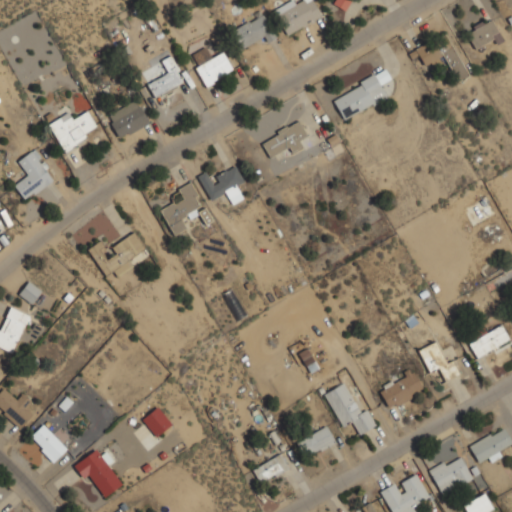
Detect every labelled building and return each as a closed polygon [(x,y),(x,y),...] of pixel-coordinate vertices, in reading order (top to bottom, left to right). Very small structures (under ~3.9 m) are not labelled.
[(301,0),(276,15),(288,35),(323,15),(314,0),(301,0)] [(334,0),(333,3),(345,10),(350,0),(334,0)] [(229,30),(238,49),(264,37),(267,42),(276,38),(265,13),(229,30)] [(467,29),(475,49),(503,38),(494,17),(467,29)] [(423,67),(445,56),(457,81),(468,76),(447,33),(414,49),(423,67)] [(195,70),(210,88),(234,67),(219,49),(195,70)] [(163,59),(168,73),(148,80),(152,95),(183,85),(173,56),(163,59)] [(390,96),(383,84),(392,79),(386,68),(332,96),(344,119),(390,96)] [(107,115),(121,139),(151,121),(136,97),(107,115)] [(64,150),(99,128),(88,110),(74,119),(69,111),(48,124),(64,150)] [(289,147),(292,152),(304,147),(300,138),(307,135),(301,121),(262,139),(270,156),(289,147)] [(25,200),(57,178),(36,148),(18,160),(28,174),(14,184),(25,200)] [(211,200),(227,193),(232,203),(243,197),(237,186),(245,182),(236,165),(211,178),(207,171),(198,175),(211,200)] [(173,235),(188,228),(183,218),(204,208),(192,182),(178,188),(183,198),(160,209),(173,235)] [(106,276),(114,270),(118,276),(149,255),(134,232),(112,246),(116,253),(111,257),(100,240),(88,248),(106,276)] [(19,293),(32,303),(42,290),(29,280),(19,293)] [(31,315),(11,304),(0,326),(0,346),(12,353),(31,315)] [(479,359),(511,338),(501,322),(468,343),(479,359)] [(430,372),(439,368),(445,381),(461,373),(454,357),(445,361),(436,341),(419,349),(430,372)] [(309,372),(317,368),(306,348),(299,352),(309,372)] [(425,388),(413,369),(378,389),(390,408),(425,388)] [(368,408),(359,412),(345,382),(325,392),(340,426),(353,420),(359,433),(376,425),(368,408)] [(16,400),(5,388),(0,392),(0,409),(17,429),(32,415),(25,407),(31,401),(23,393),(16,400)] [(173,424),(158,406),(142,419),(157,437),(173,424)] [(29,437),(54,462),(68,448),(43,423),(29,437)] [(297,441),(305,458),(337,442),(328,425),(297,441)] [(469,445),(478,462),(488,457),(491,462),(502,456),(499,450),(511,442),(504,427),(469,445)] [(105,496),(123,483),(98,447),(73,464),(86,483),(93,478),(105,496)] [(260,484),(290,470),(283,454),(253,467),(260,484)] [(443,495),(474,477),(464,460),(455,466),(450,457),(428,469),(443,495)] [(391,511),(415,511),(412,504),(429,496),(418,472),(381,489),(391,511)] [(466,511),(487,511),(495,508),(485,491),(462,504),(466,511)] [(376,511),(372,502),(362,506),(365,511),(376,511)]
